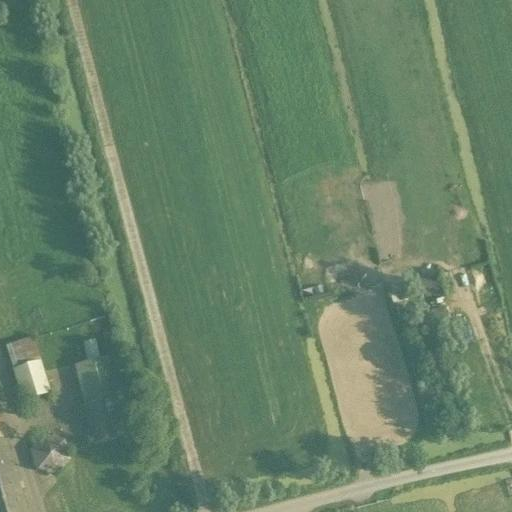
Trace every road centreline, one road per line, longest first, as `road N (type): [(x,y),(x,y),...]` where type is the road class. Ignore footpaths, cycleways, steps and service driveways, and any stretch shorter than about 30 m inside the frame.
road 1 (track): [(205,511),(72,0)]
road 2 (track): [(506,389),(455,289),(425,271),(391,277),(313,327),(174,390)]
road 3 (residential): [(289,511),(467,468)]
